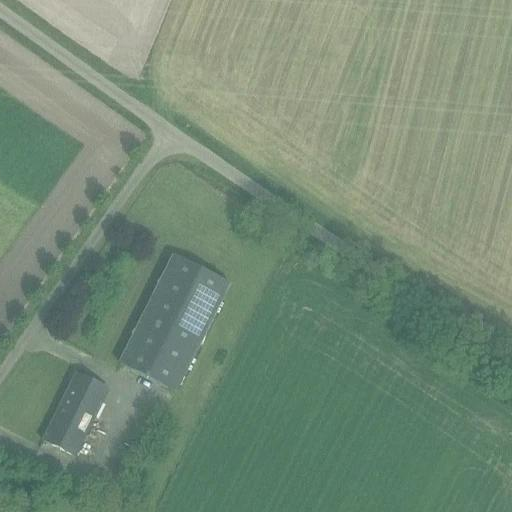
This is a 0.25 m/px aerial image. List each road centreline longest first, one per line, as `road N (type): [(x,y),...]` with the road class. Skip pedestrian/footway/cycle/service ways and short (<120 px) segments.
road 1 (unclassified): [(511,382),(0,19)]
road 2 (unknown): [(159,132),(0,369)]
